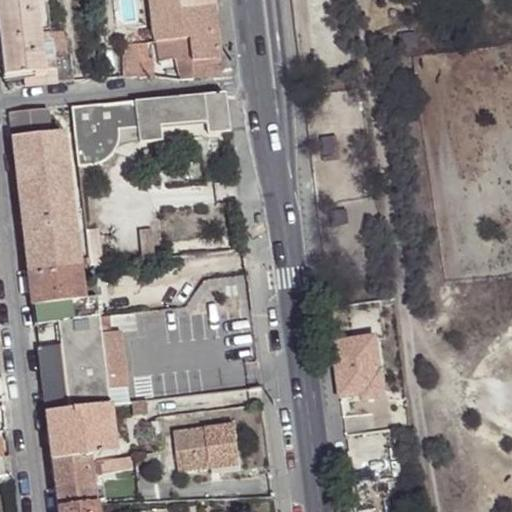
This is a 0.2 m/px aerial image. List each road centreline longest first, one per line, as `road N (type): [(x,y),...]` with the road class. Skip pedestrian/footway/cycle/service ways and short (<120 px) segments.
road 1 (tertiary): [(264,83),(316,511)]
road 2 (residential): [(36,511),(0,203)]
road 3 (residential): [(0,105),(264,83)]
